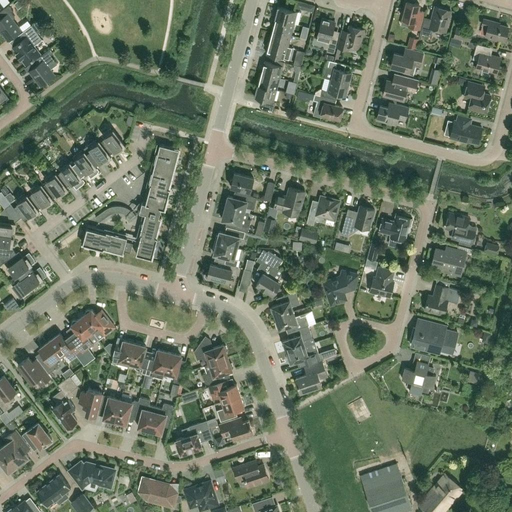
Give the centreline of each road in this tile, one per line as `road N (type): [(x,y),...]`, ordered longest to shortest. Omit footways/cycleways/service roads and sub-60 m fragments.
road 1 (residential): [(396,330),(428,205),(214,150)]
road 2 (residential): [(0,500),(75,444),(175,468),(288,434)]
road 3 (residential): [(490,161),(356,128),(381,14)]
road 4 (residential): [(72,284),(35,237),(138,156),(148,126)]
road 5 (residential): [(288,434),(252,331),(239,315),(205,304)]
road 6 (residential): [(214,150),(256,0)]
road 7 (residential): [(175,296),(214,150)]
road 8 (residential): [(205,304),(190,336),(181,338),(125,319),(127,283)]
